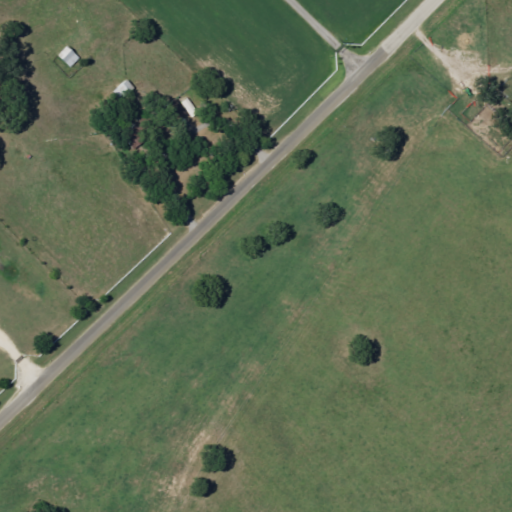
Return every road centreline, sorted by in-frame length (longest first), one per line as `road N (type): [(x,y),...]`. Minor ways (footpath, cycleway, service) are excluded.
road 1 (residential): [(0,455),(365,100),(463,35),(470,0)]
road 2 (track): [(463,35),(511,74),(493,427),(496,511)]
